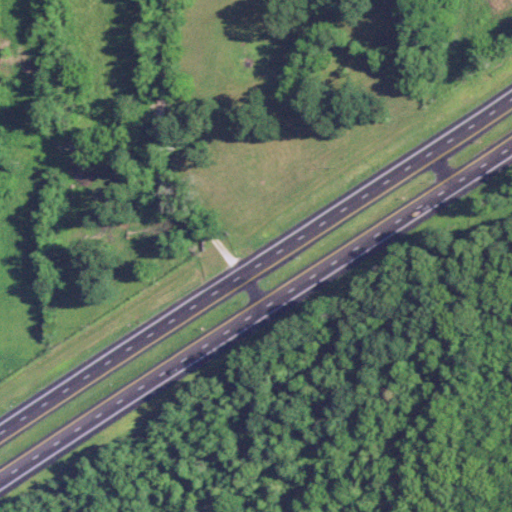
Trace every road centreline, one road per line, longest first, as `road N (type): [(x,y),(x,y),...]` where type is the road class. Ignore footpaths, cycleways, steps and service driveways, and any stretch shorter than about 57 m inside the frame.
road 1 (primary): [(0,482),(511,147)]
road 2 (primary): [(511,98),(0,431)]
